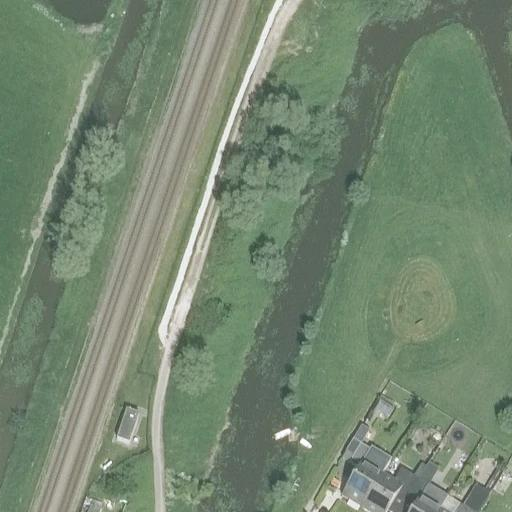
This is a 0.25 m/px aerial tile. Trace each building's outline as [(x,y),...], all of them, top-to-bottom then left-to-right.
[(138,415),(126,411),(117,441),(123,443),(129,445),(138,415)] [(361,427),(353,441),(361,446),(369,432),(361,427)] [(358,470),(342,498),(361,510),(382,476),(391,461),(371,449),(369,451),(360,446),(353,441),(346,453),(353,458),(349,464),(358,470)] [(346,453),(342,460),(349,464),(353,458),(346,453)] [(430,463),(418,476),(428,485),(440,472),(430,463)] [(382,476),(361,510),(365,511),(387,511),(396,498),(405,503),(415,486),(418,481),(415,479),(401,470),(394,483),(382,476)] [(511,475),(498,471),(492,493),(508,498),(511,484),(511,475)] [(414,509),(412,511),(439,511),(440,511),(447,498),(436,491),(428,487),(418,481),(415,486),(405,503),(414,509)] [(441,511),(440,511),(439,511),(479,511),(483,506),(489,495),(476,487),(470,498),(463,508),(459,505),(454,511),(441,511)]
